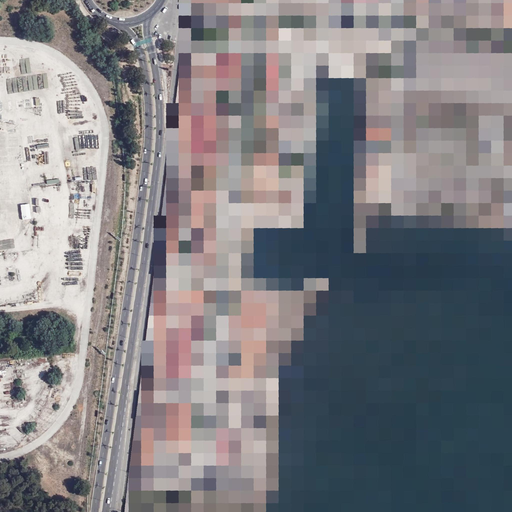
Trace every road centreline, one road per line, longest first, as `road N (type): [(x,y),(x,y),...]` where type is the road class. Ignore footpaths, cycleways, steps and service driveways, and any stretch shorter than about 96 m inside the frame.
road 1 (primary): [(105,511),(157,151),(148,14)]
road 2 (primary): [(118,21),(144,67),(147,149),(95,511)]
road 3 (unclassified): [(247,37),(190,479)]
